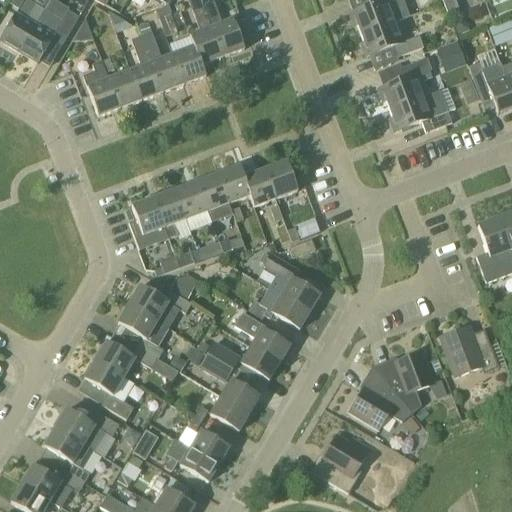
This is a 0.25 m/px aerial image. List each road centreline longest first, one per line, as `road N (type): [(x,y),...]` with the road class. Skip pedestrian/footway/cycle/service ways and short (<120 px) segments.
road 1 (residential): [(236,511),(366,297),(374,267),(359,208)]
road 2 (residential): [(45,364),(99,258),(53,135),(0,97)]
road 3 (residential): [(359,208),(278,0)]
road 4 (residential): [(359,208),(511,151)]
